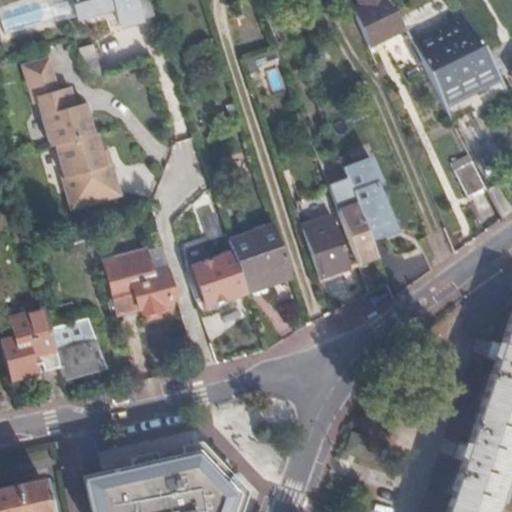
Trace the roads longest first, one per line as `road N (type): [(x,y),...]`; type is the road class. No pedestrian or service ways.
road 1 (residential): [(343,374),(316,370),(84,422),(0,430)]
road 2 (residential): [(343,374),(391,322),(511,232)]
road 3 (residential): [(287,511),(313,427),(343,374)]
